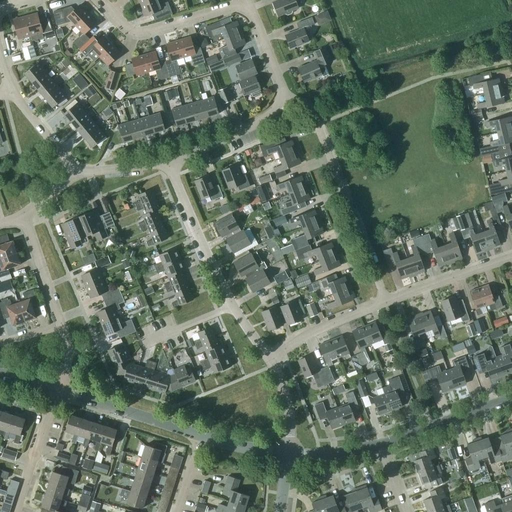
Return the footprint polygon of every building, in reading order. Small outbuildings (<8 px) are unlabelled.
[(158,0),(152,0),(141,5),(145,16),(157,11),(160,18),(172,14),(167,2),(160,5),(158,0)] [(292,10),(298,7),(295,0),(279,0),(273,3),(277,15),(284,13),(285,14),(287,15),(291,13),(292,11),(292,10)] [(70,21),(75,26),(88,13),(80,5),(71,13),(66,8),(53,12),(57,25),(70,21)] [(40,25),(37,13),(25,17),(30,36),(32,40),(43,37),(42,33),(40,25)] [(73,42),(79,49),(89,39),(84,34),(96,22),(88,13),(75,26),(82,33),(73,42)] [(321,14),(314,16),(317,24),(324,21),(321,14)] [(30,36),(25,17),(13,20),(18,39),(30,36)] [(52,31),(48,17),(42,19),(43,24),(40,25),(42,33),(52,31)] [(285,35),(290,48),(309,41),(303,28),(314,24),(311,17),(296,23),(299,29),(285,35)] [(222,32),(224,39),(241,32),(236,21),(220,27),(218,22),(205,27),(209,37),(222,32)] [(222,59),(237,53),(235,48),(245,44),(241,32),(224,39),(227,45),(218,49),(222,59)] [(94,62),(99,57),(112,44),(104,36),(94,44),(89,39),(79,49),(85,55),(86,54),(94,62)] [(190,37),(178,40),(183,57),(190,55),(193,66),(205,63),(200,47),(194,49),(190,37)] [(162,53),(165,62),(169,77),(180,74),(176,60),(183,57),(178,40),(166,44),(169,51),(162,53)] [(99,57),(107,65),(120,53),(112,44),(99,57)] [(36,57),(33,45),(22,48),(25,60),(36,57)] [(329,75),(325,64),(324,61),(330,58),(325,47),(314,51),(318,60),(298,68),(304,82),(320,75),(322,79),(329,75)] [(143,55),(148,72),(155,70),(158,80),(169,77),(165,62),(159,64),(155,51),(143,55)] [(223,59),(226,67),(242,61),(239,53),(223,59)] [(136,75),(148,72),(143,55),(131,58),(136,75)] [(216,55),(206,59),(208,65),(218,61),(216,55)] [(236,66),(241,81),(248,79),(247,76),(254,73),(257,72),(252,60),(236,66)] [(45,71),(38,62),(24,73),(31,82),(45,71)] [(31,82),(38,90),(52,79),(45,71),(31,82)] [(105,87),(114,89),(118,73),(110,71),(105,87)] [(248,79),(241,81),(239,82),(243,94),(251,91),(252,96),(255,96),(259,95),(260,92),(259,88),(260,88),(254,73),(247,76),(248,79)] [(79,74),(74,79),(77,83),(83,79),(79,74)] [(482,87),(484,94),(501,90),(498,78),(482,82),(480,75),(468,77),(470,86),(472,85),(473,89),(482,87)] [(59,87),(52,79),(38,90),(45,99),(59,87)] [(92,96),(97,92),(91,86),(87,90),(92,96)] [(45,99),(52,107),(66,96),(59,87),(45,99)] [(233,100),(227,87),(218,91),(223,104),(233,100)] [(120,89),(116,94),(121,99),(126,93),(120,89)] [(501,90),(484,94),(486,101),(477,103),(478,108),(487,106),(504,102),(501,90)] [(170,91),(164,93),(166,100),(172,98),(170,91)] [(147,106),(152,104),(150,95),(144,96),(147,106)] [(208,117),(219,113),(215,102),(219,101),(217,95),(203,100),(208,117)] [(197,120),(208,117),(203,100),(192,103),(197,120)] [(84,111),(77,102),(64,114),(71,122),(84,111)] [(197,120),(192,103),(182,106),(187,123),(197,120)] [(182,106),(171,109),(176,126),(187,123),(182,106)] [(106,117),(112,112),(109,108),(102,113),(106,117)] [(471,111),(472,117),(482,115),(481,109),(471,111)] [(84,111),(71,122),(78,131),(91,119),(84,111)] [(154,133),(165,130),(160,113),(149,116),(154,133)] [(149,116),(139,119),(144,136),(154,133),(149,116)] [(495,125),(497,132),(511,128),(511,120),(511,116),(494,120),(485,122),(486,127),(495,125)] [(84,139),(98,128),(91,119),(78,131),(84,139)] [(133,139),(144,136),(139,119),(128,122),(133,139)] [(128,122),(117,125),(123,142),(133,139),(128,122)] [(84,139),(92,147),(96,144),(105,136),(98,128),(84,139)] [(511,128),(497,132),(499,139),(489,142),(490,146),(500,144),(511,141),(511,128)] [(277,151),(279,158),(296,151),(291,140),(275,146),(273,141),(259,146),(263,156),(277,151)] [(492,149),(496,148),(496,146),(482,148),(483,163),(494,162),(492,149)] [(296,151),(279,158),(282,164),(273,168),(275,173),(284,169),(300,163),(296,151)] [(504,164),(506,171),(511,169),(511,156),(503,159),(494,161),(495,166),(504,164)] [(240,176),(236,165),(222,170),(229,188),(237,185),(239,190),(250,186),(245,174),(240,176)] [(509,183),(511,182),(511,169),(506,171),(507,178),(498,180),(499,185),(488,187),(490,195),(503,192),(502,184),(509,183)] [(258,178),(261,185),(272,180),(269,174),(258,178)] [(202,199),(210,196),(212,200),(223,196),(218,185),(213,187),(208,175),(195,180),(202,199)] [(286,187),(289,193),(305,187),(301,176),(285,182),(276,185),(278,190),(286,187)] [(268,193),(264,184),(257,187),(261,196),(268,193)] [(305,187),(289,193),(292,200),(283,203),(285,208),(293,205),(310,198),(305,187)] [(134,203),(136,207),(155,199),(151,189),(138,194),(141,200),(134,203)] [(491,197),(497,213),(504,211),(502,206),(504,206),(503,203),(507,201),(504,193),(491,197)] [(261,202),(258,196),(237,207),(240,213),(261,202)] [(144,208),(146,213),(156,210),(159,208),(155,199),(136,207),(138,211),(144,208)] [(491,202),(484,205),(486,211),(493,209),(491,202)] [(271,217),(281,215),(279,204),(268,206),(271,217)] [(511,231),(511,213),(510,214),(507,205),(502,207),(506,216),(511,232),(511,231)] [(97,209),(79,217),(86,235),(93,232),(97,240),(108,236),(105,228),(114,224),(109,212),(100,216),(97,209)] [(138,223),(140,227),(160,219),(156,210),(146,213),(142,215),(145,220),(138,223)] [(300,221),(302,227),(319,221),(314,210),(298,216),(289,220),(291,224),(300,221)] [(456,217),(460,229),(471,226),(467,213),(456,217)] [(225,234),(228,239),(241,232),(232,214),(214,224),(221,236),(225,234)] [(273,219),(276,226),(287,222),(285,215),(273,219)] [(86,235),(79,217),(60,224),(70,248),(82,244),(79,238),(86,235)] [(449,219),(453,231),(459,229),(455,217),(449,219)] [(493,220),(491,221),(494,228),(501,226),(498,218),(493,220)] [(148,228),(150,234),(164,229),(160,219),(140,227),(142,231),(148,228)] [(491,221),(490,219),(486,221),(489,230),(482,232),(488,249),(500,244),(494,228),(491,221)] [(305,234),(291,240),(295,250),(309,244),(314,243),(311,237),(323,232),(319,221),(302,227),(305,234)] [(488,249),(482,232),(475,234),(472,226),(467,227),(471,236),(476,253),(488,249)] [(164,229),(150,234),(152,239),(146,242),(148,246),(154,243),(154,244),(167,238),(164,229)] [(244,230),(241,232),(228,239),(226,240),(233,252),(250,243),(244,230)] [(275,236),(273,231),(266,234),(269,239),(275,236)] [(451,243),(444,245),(450,262),(462,258),(456,241),(456,242),(453,232),(448,234),(451,243)] [(428,234),(420,236),(426,252),(433,250),(438,266),(450,262),(444,245),(437,248),(434,239),(430,240),(428,234)] [(414,256),(407,258),(413,275),(424,271),(419,255),(426,252),(420,236),(412,239),(415,246),(411,247),(414,256)] [(0,257),(17,252),(13,241),(0,245),(0,244),(0,257)] [(297,256),(306,253),(308,257),(317,253),(319,260),(336,254),(331,242),(315,249),(312,250),(309,244),(295,250),(297,256)] [(154,264),(155,269),(180,259),(176,248),(159,255),(162,261),(154,264)] [(413,275),(407,258),(400,261),(397,252),(392,253),(390,248),(382,250),(388,265),(395,263),(401,279),(413,275)] [(247,278),(263,270),(267,267),(264,262),(262,263),(256,251),(234,263),(241,276),(244,273),(247,278)] [(17,252),(0,257),(0,277),(10,274),(8,268),(20,264),(17,252)] [(284,258),(281,253),(273,257),(276,262),(284,258)] [(336,254),(319,260),(322,267),(313,270),(315,275),(324,271),(340,265),(336,254)] [(94,261),(97,269),(111,263),(108,256),(94,261)] [(165,270),(168,276),(181,271),(185,270),(180,259),(155,269),(157,273),(165,270)] [(81,275),(86,287),(102,280),(98,269),(81,275)] [(132,270),(125,273),(128,280),(135,277),(132,270)] [(263,270),(247,278),(245,279),(252,292),(270,282),(263,270)] [(168,276),(170,282),(164,284),(165,288),(185,281),(181,271),(168,276)] [(273,277),(277,284),(288,278),(284,271),(273,277)] [(294,279),(298,288),(311,283),(308,274),(294,279)] [(330,287),(333,294),(349,288),(344,276),(329,282),(327,277),(311,283),(314,290),(320,288),(321,291),(330,287)] [(1,282),(0,282),(0,292),(12,288),(9,279),(1,282)] [(101,293),(104,301),(121,294),(118,286),(111,289),(109,285),(105,286),(102,280),(86,287),(90,298),(101,293)] [(286,289),(293,286),(291,280),(283,283),(286,289)] [(173,290),(176,295),(189,290),(185,281),(165,288),(167,292),(173,290)] [(488,284),(478,288),(484,306),(489,304),(491,310),(502,307),(498,296),(492,298),(488,284)] [(349,288),(333,294),(335,301),(327,304),(328,309),(337,305),(353,299),(349,288)] [(484,306),(478,288),(468,291),(477,315),(482,314),(479,307),(484,306)] [(25,300),(18,302),(24,321),(36,318),(32,305),(38,303),(33,289),(22,293),(25,300)] [(189,290),(176,295),(178,300),(171,303),(173,307),(179,305),(180,305),(193,299),(189,290)] [(96,312),(101,324),(118,317),(115,311),(120,309),(118,304),(124,301),(121,294),(104,301),(107,308),(96,312)] [(454,296),(441,301),(448,321),(450,320),(460,317),(462,322),(469,320),(462,299),(456,302),(454,296)] [(24,321),(18,302),(11,305),(9,299),(0,302),(0,307),(2,315),(8,313),(13,325),(24,321)] [(299,299),(281,306),(286,320),(288,325),(301,319),(300,315),(305,313),(299,299)] [(318,314),(313,302),(305,305),(310,317),(318,314)] [(286,320),(281,306),(276,308),(275,306),(262,311),(269,330),(282,325),(281,322),(286,320)] [(430,310),(418,315),(425,331),(431,329),(436,340),(446,336),(442,325),(436,327),(430,310)] [(425,331),(418,315),(407,319),(413,336),(414,336),(417,344),(422,343),(418,334),(425,331)] [(493,321),(495,328),(509,323),(506,316),(493,321)] [(118,317),(101,324),(106,335),(116,330),(119,338),(134,332),(136,331),(135,329),(131,319),(120,323),(118,317)] [(473,321),(478,334),(486,331),(481,318),(473,321)] [(375,322),(363,326),(371,344),(382,339),(375,322)] [(470,337),(475,335),(472,324),(466,326),(470,337)] [(371,344),(363,326),(352,331),(359,348),(361,352),(356,354),(361,365),(370,362),(364,347),(371,344)] [(193,341),(195,345),(215,337),(211,327),(197,332),(200,338),(193,341)] [(341,335),(330,340),(337,358),(349,353),(341,335)] [(218,346),(215,337),(195,345),(197,349),(203,346),(205,351),(218,346)] [(337,358),(330,340),(319,345),(326,362),(337,358)] [(502,355),(496,357),(502,374),(511,370),(511,365),(511,362),(511,361),(511,342),(500,347),(502,355)] [(205,351),(208,358),(200,361),(202,365),(227,355),(222,344),(218,346),(205,351)] [(122,349),(121,345),(107,350),(114,365),(127,359),(127,360),(131,358),(126,347),(122,349)] [(471,345),(466,347),(469,354),(474,352),(471,345)] [(417,358),(428,354),(425,349),(415,353),(417,358)] [(440,351),(431,354),(434,362),(443,359),(440,351)] [(489,360),(487,352),(473,357),(479,373),(487,370),(490,378),(502,374),(496,357),(489,360)] [(227,355),(202,365),(204,370),(211,366),(214,373),(231,366),(227,355)] [(328,383),(322,368),(317,370),(310,355),(298,360),(305,376),(312,374),(318,387),(328,383)] [(350,357),(356,370),(361,368),(356,355),(350,357)] [(454,368),(448,370),(454,387),(465,383),(461,370),(469,367),(464,356),(452,360),(454,368)] [(114,365),(117,373),(124,376),(123,380),(133,383),(139,366),(128,363),(127,360),(127,359),(114,365)] [(152,361),(147,360),(145,368),(139,366),(133,383),(144,387),(152,361)] [(152,361),(144,387),(154,390),(159,372),(154,371),(156,362),(152,361)] [(454,387),(448,370),(441,373),(438,365),(426,370),(430,381),(438,379),(442,391),(454,387)] [(190,367),(186,369),(184,366),(173,370),(175,374),(181,387),(196,381),(190,367)] [(328,366),(322,368),(328,383),(334,381),(328,366)] [(154,390),(165,393),(166,389),(172,390),(181,387),(175,374),(170,376),(159,372),(154,390)] [(392,391),(384,393),(390,410),(402,406),(397,394),(404,391),(398,376),(388,380),(392,391)] [(368,395),(362,378),(355,381),(360,394),(362,398),(368,395)] [(390,410),(384,393),(382,388),(376,390),(378,396),(373,397),(379,414),(390,410)] [(348,403),(337,407),(343,424),(355,420),(350,408),(358,405),(353,391),(345,394),(348,403)] [(343,424),(337,407),(326,411),(322,402),(314,405),(319,419),(327,416),(332,428),(343,424)] [(6,440),(9,432),(8,431),(13,415),(2,411),(0,416),(0,428),(4,430),(2,438),(6,440)] [(8,431),(9,432),(16,434),(13,442),(18,444),(21,435),(20,434),(25,419),(13,415),(8,431)] [(75,444),(78,435),(76,435),(82,419),(70,415),(65,431),(73,434),(71,442),(74,443),(75,444)] [(86,447),(89,439),(88,439),(93,422),(82,419),(76,435),(78,435),(85,438),(82,446),(85,447),(86,447)] [(98,451),(100,443),(99,442),(105,426),(93,422),(88,439),(89,439),(96,441),(93,449),(97,451),(98,451)] [(99,442),(100,443),(108,445),(105,453),(109,455),(112,446),(111,445),(116,430),(105,426),(99,442)] [(499,450),(502,460),(502,462),(511,458),(511,453),(511,450),(511,449),(511,435),(510,429),(505,431),(506,433),(500,435),(504,448),(499,450)] [(481,437),(476,439),(483,457),(488,455),(491,464),(502,460),(499,450),(498,448),(492,450),(488,438),(482,440),(481,437)] [(483,457),(476,439),(472,440),(473,443),(467,445),(471,457),(465,459),(469,471),(480,468),(477,459),(483,457)] [(154,448),(145,445),(141,456),(158,462),(162,463),(167,446),(156,442),(154,448)] [(413,461),(417,472),(433,467),(430,459),(436,457),(432,447),(420,452),(422,458),(413,461)] [(1,457),(15,461),(18,452),(4,448),(1,457)] [(447,452),(450,459),(456,457),(454,450),(447,452)] [(56,459),(68,463),(70,456),(58,452),(56,459)] [(174,455),(172,461),(181,464),(183,458),(174,455)] [(141,456),(137,468),(154,473),(158,462),(141,456)] [(85,461),(83,468),(90,470),(93,463),(85,461)] [(93,470),(106,474),(109,466),(95,462),(93,470)] [(433,467),(417,472),(422,484),(430,481),(432,487),(445,482),(439,465),(433,467)] [(52,471),(48,483),(65,488),(67,482),(74,484),(79,471),(62,466),(60,474),(52,471)] [(179,469),(170,466),(168,473),(177,476),(179,469)] [(137,468),(134,479),(150,485),(154,473),(137,468)] [(0,476),(6,478),(8,472),(0,469),(0,476)] [(231,495),(229,501),(248,507),(249,503),(247,502),(249,495),(236,491),(240,480),(228,476),(222,492),(231,495)] [(173,487),(175,480),(167,477),(164,484),(173,487)] [(134,479),(130,491),(147,496),(150,485),(134,479)] [(201,492),(207,494),(211,483),(205,482),(201,492)] [(48,483),(45,495),(61,500),(61,499),(63,494),(68,495),(70,490),(65,488),(48,483)] [(18,487),(9,484),(6,491),(15,494),(18,487)] [(366,484),(355,488),(362,507),(368,505),(370,511),(374,511),(382,510),(377,498),(371,500),(366,484)] [(82,493),(90,495),(92,488),(84,486),(82,493)] [(423,500),(427,511),(443,506),(440,499),(446,497),(442,487),(430,492),(432,497),(423,500)] [(350,507),(344,509),(345,511),(357,511),(357,509),(362,507),(355,488),(351,490),(352,492),(346,495),(350,507)] [(172,491),(163,489),(161,496),(170,499),(172,491)] [(147,496),(130,491),(126,502),(143,508),(147,496)] [(87,507),(91,496),(82,493),(78,505),(87,507)] [(511,511),(511,493),(509,495),(509,496),(501,498),(503,503),(506,511),(511,511)] [(41,505),(42,506),(57,511),(58,510),(59,505),(65,507),(67,501),(61,499),(61,500),(45,495),(41,505)] [(325,495),(321,496),(326,511),(345,511),(344,509),(343,506),(337,508),(333,495),(326,497),(325,495)] [(14,498),(5,496),(3,502),(12,505),(14,498)] [(326,511),(321,496),(317,498),(318,500),(312,503),(314,510),(309,511),(326,511)] [(468,511),(476,511),(471,497),(464,500),(468,511)] [(168,503),(159,500),(157,508),(166,510),(168,503)] [(506,511),(503,503),(495,506),(493,500),(484,504),(484,505),(486,511),(506,511)] [(92,501),(88,511),(100,511),(98,511),(100,504),(92,501)] [(219,504),(217,508),(228,511),(243,511),(244,510),(247,511),(248,507),(229,501),(227,506),(219,504)]
